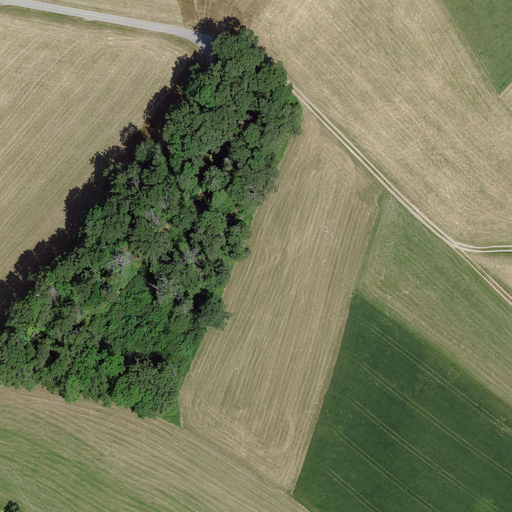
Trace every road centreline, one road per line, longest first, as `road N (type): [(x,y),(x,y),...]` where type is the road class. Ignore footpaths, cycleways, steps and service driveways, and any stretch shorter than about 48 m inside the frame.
road 1 (unclassified): [(3,0),(193,35),(209,48),(212,67),(201,92),(0,339)]
road 2 (track): [(199,38),(231,43),(271,68),(454,244),(511,248)]
